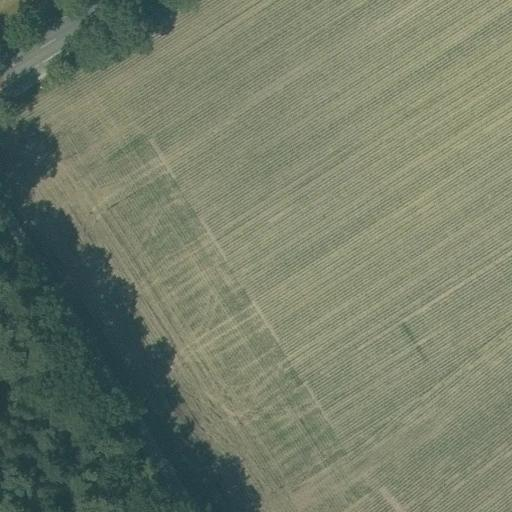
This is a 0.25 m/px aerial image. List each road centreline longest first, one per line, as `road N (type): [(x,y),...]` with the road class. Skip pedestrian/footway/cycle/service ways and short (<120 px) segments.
road 1 (unclassified): [(0,207),(191,511)]
road 2 (primary): [(117,0),(0,74)]
